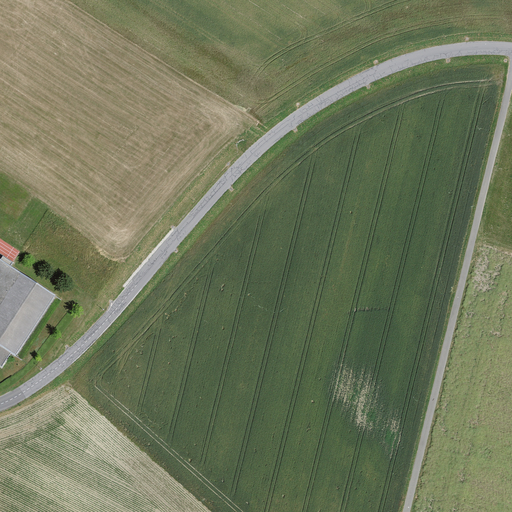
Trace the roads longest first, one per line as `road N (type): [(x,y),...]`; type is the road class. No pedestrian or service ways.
road 1 (unclassified): [(511,49),(401,61),(289,121),(249,155),(89,338),(0,404)]
road 2 (unclassified): [(406,511),(511,75)]
